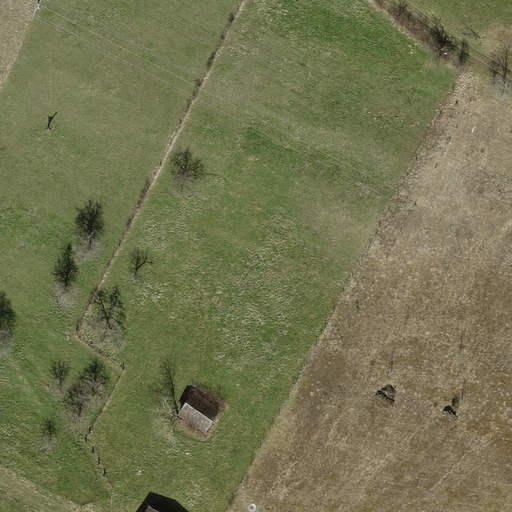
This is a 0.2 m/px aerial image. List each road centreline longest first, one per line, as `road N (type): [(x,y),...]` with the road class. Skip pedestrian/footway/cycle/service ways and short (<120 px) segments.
road 1 (track): [(0,312),(88,452),(107,511)]
road 2 (track): [(402,0),(511,73)]
